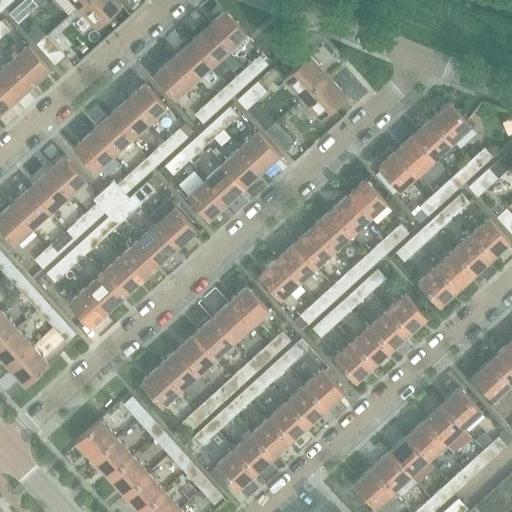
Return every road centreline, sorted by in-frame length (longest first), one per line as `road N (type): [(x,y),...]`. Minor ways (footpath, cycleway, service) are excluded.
road 1 (residential): [(2,446),(424,64)]
road 2 (residential): [(255,511),(511,277)]
road 3 (residential): [(0,158),(173,0)]
road 4 (residential): [(424,64),(264,0)]
